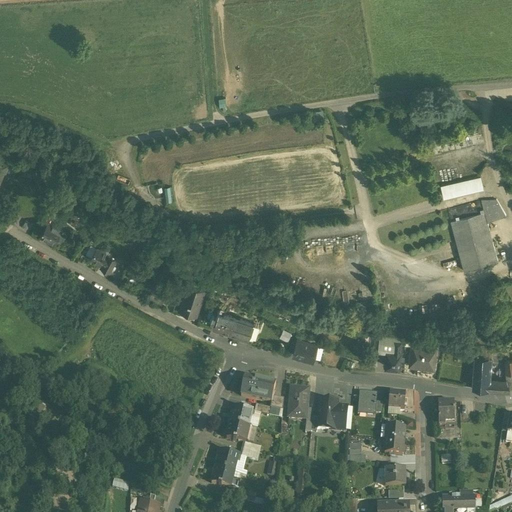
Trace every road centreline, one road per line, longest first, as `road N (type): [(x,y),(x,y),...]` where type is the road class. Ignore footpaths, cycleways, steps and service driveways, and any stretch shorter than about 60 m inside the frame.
road 1 (track): [(365,206),(190,215),(164,203),(117,130),(511,79)]
road 2 (residential): [(239,353),(12,226)]
road 3 (residential): [(426,386),(239,353)]
road 4 (residential): [(239,353),(171,511)]
road 5 (track): [(176,495),(52,420)]
road 6 (residential): [(426,511),(426,386)]
